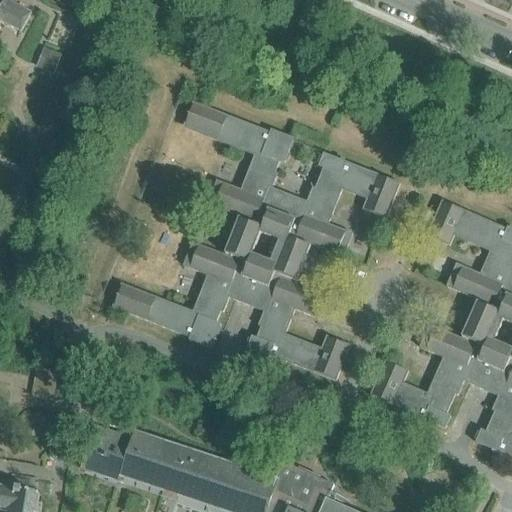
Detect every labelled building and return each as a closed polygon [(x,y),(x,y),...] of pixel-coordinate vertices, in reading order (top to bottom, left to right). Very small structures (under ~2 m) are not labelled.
[(0,20),(21,32),(32,12),(9,0),(4,0),(0,8),(0,20)] [(58,0),(81,10),(85,0),(58,0)] [(62,56),(45,49),(38,68),(54,75),(62,56)] [(185,127),(256,155),(241,192),(217,182),(208,206),(240,219),(225,257),(193,245),(185,266),(209,276),(194,315),(123,287),(114,309),(191,339),(189,343),(212,351),(221,327),(215,324),(220,313),(223,314),(229,300),(264,314),(259,328),(262,329),(257,341),(252,339),(248,352),(270,360),(271,358),(337,383),(351,348),(328,339),(323,352),(286,337),(296,312),(320,321),(329,298),(297,286),(312,247),(344,260),(354,235),(329,226),(344,190),(369,200),(364,212),(387,221),(401,185),(324,155),(319,168),(324,170),(316,192),(312,191),(307,204),(272,191),(277,177),(274,176),(278,164),(284,166),(294,141),(272,132),(271,134),(195,104),(185,127)] [(455,396),(458,397),(464,383),(499,398),(493,413),(496,414),(487,435),(481,432),(476,445),(511,460),(511,276),(511,274),(511,230),(508,229),(507,232),(442,204),(426,240),(449,250),(455,237),(491,252),(480,277),(456,267),(447,290),(477,303),(461,340),(430,327),(419,350),(444,361),(429,397),(403,386),(410,372),(386,362),(370,398),(446,431),(451,418),(447,416),(455,396)] [(360,511),(327,497),(334,482),(283,459),(275,475),(136,428),(133,435),(95,421),(79,464),(118,477),(120,472),(162,486),(160,491),(174,496),(175,491),(231,510),(229,511),(360,511)] [(0,511),(32,511),(34,500),(0,494),(0,511)]
